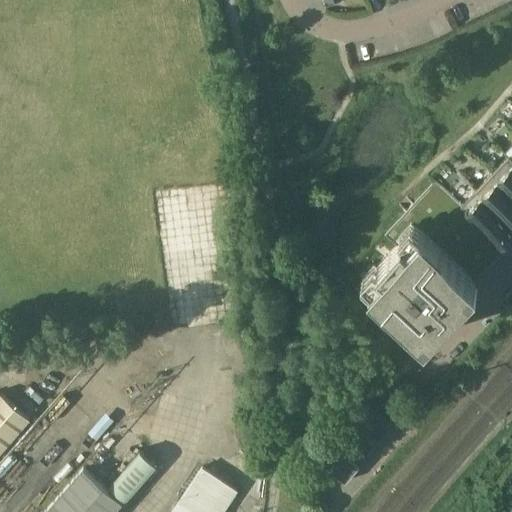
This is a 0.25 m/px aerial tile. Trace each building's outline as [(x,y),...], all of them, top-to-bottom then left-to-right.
[(191,97),(195,119),(209,117),(206,95),(191,97)] [(511,158),(507,154),(492,172),(511,190),(511,158)] [(511,190),(492,172),(477,188),(511,221),(511,190)] [(461,204),(438,183),(389,235),(399,244),(379,266),(376,263),(365,274),(368,277),(367,279),(429,337),(449,316),(451,318),(460,308),(459,306),(479,285),(477,283),(492,268),(509,250),(499,240),(461,204)] [(511,221),(477,188),(461,204),(499,240),(511,226),(511,221)] [(197,290),(197,261),(169,262),(170,290),(197,290)] [(130,341),(155,340),(155,329),(130,330),(130,341)] [(0,451),(29,419),(0,393),(0,451)] [(79,432),(91,443),(109,424),(97,413),(79,432)] [(345,482),(358,466),(348,457),(373,427),(357,413),(318,459),(345,482)] [(45,442),(28,431),(17,447),(34,458),(45,442)] [(157,465),(140,450),(108,485),(125,500),(157,465)] [(199,511),(223,511),(238,483),(198,463),(179,502),(199,511)] [(110,511),(121,500),(83,467),(44,511),(110,511)]
